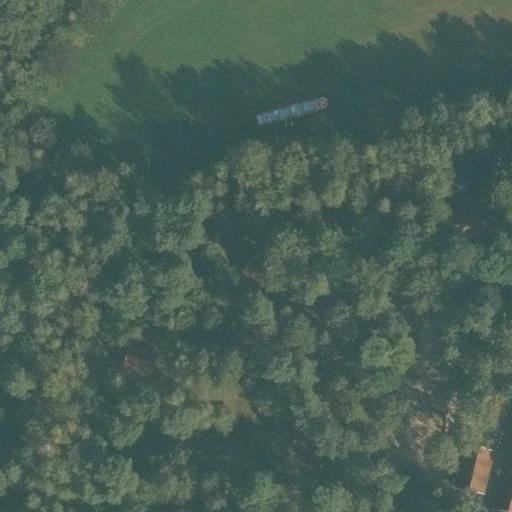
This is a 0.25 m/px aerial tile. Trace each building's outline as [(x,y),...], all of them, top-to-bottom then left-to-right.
[(455,240),(483,236),(480,215),(452,218),(455,240)] [(352,233),(322,234),(322,251),(352,250),(352,233)] [(266,291),(280,273),(258,256),(244,274),(266,291)] [(151,377),(157,355),(130,348),(124,369),(151,377)] [(498,511),(511,511),(511,431),(508,430),(505,446),(509,447),(493,511),(498,511)] [(262,450),(263,435),(250,434),(248,449),(262,450)]
